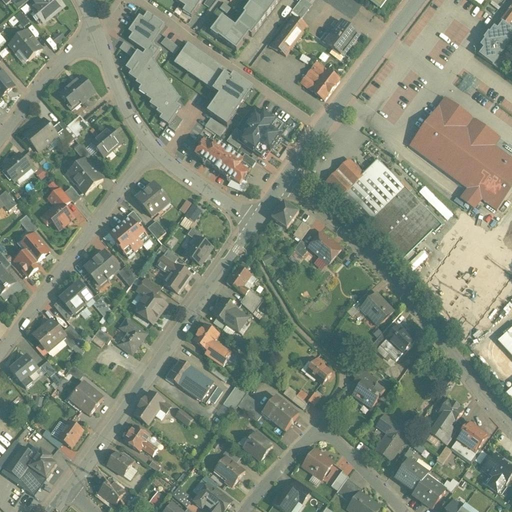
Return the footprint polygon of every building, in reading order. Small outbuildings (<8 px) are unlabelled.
[(30,0),(41,13),(37,17),(44,25),(64,8),(57,0),(30,0)] [(184,13),(191,19),(203,0),(172,0),(186,9),(184,13)] [(254,0),(250,6),(267,19),(280,0),(254,0)] [(312,7),(303,0),(302,0),(299,4),(309,12),(312,7)] [(509,2),(506,0),(497,0),(495,4),(495,5),(500,9),(503,11),(509,2)] [(495,4),(493,3),(488,10),(496,15),(500,9),(495,5),(495,4)] [(309,12),(299,4),(293,13),(302,20),(309,12)] [(252,38),(267,19),(250,6),(244,15),(245,16),(236,29),(223,19),(211,35),(217,40),(218,39),(237,53),(249,36),(252,38)] [(511,9),(502,23),(509,28),(511,24),(511,9)] [(30,24),(21,14),(15,19),(24,30),(30,24)] [(133,60),(126,70),(131,74),(129,77),(137,83),(136,85),(141,89),(139,92),(147,98),(147,99),(152,103),(150,106),(158,112),(157,114),(162,118),(160,121),(169,128),(168,128),(175,133),(183,122),(176,117),(181,109),(177,106),(180,101),(153,62),(160,52),(154,48),(155,47),(153,46),(162,34),(161,33),(165,27),(148,15),(144,21),(140,18),(129,34),(133,37),(129,42),(145,54),(143,57),(124,44),(120,50),(133,60)] [(295,19),(273,48),(286,58),(308,30),(295,19)] [(360,37),(342,23),(326,45),(333,51),(335,49),(343,55),(347,49),(349,51),(360,37)] [(501,23),(492,36),(490,35),(486,42),(487,43),(478,56),(498,71),(511,49),(511,24),(509,29),(509,28),(502,23),(501,23)] [(43,51),(27,32),(10,47),(17,55),(20,53),(29,63),(43,51)] [(166,39),(161,45),(174,56),(180,50),(166,39)] [(228,129),(252,90),(188,46),(174,66),(219,97),(208,115),(228,129)] [(316,67),(303,84),(303,86),(312,93),(327,73),(318,66),(316,67)] [(0,70),(0,100),(0,101),(15,88),(0,70)] [(327,73),(312,93),(325,103),(340,83),(334,78),(334,77),(330,74),(329,75),(327,73)] [(96,94),(82,78),(61,96),(73,110),(82,102),(84,104),(96,94)] [(500,139),(459,110),(454,111),(451,116),(448,114),(450,112),(442,106),(440,108),(439,108),(410,147),(435,165),(435,166),(472,193),(464,203),(474,209),(481,200),(497,212),(511,191),(511,160),(494,148),(500,140),(500,139)] [(282,138),(288,130),(264,113),(260,119),(256,116),(246,130),(247,132),(244,136),(236,130),(227,143),(238,151),(242,146),(265,161),(273,150),(276,152),(282,143),(279,140),(281,137),(282,138)] [(80,118),(67,129),(72,134),(85,123),(80,118)] [(45,122),(25,138),(38,154),(57,138),(58,137),(53,131),(45,122)] [(67,129),(62,123),(53,131),(58,137),(57,138),(67,148),(77,140),(72,134),(67,129)] [(90,129),(85,123),(72,134),(77,140),(90,129)] [(111,129),(92,146),(104,160),(123,144),(111,129)] [(494,148),(511,160),(511,147),(508,145),(500,140),(494,148)] [(216,147),(207,142),(196,157),(215,171),(214,172),(220,176),(221,174),(232,182),(240,188),(243,183),(244,182),(251,171),(242,166),(243,164),(241,162),(233,157),(228,153),(227,153),(217,146),(216,147)] [(81,145),(74,151),(84,162),(86,160),(86,161),(91,157),(81,145)] [(42,168),(30,153),(23,159),(32,169),(31,170),(35,174),(42,168)] [(20,155),(2,170),(14,184),(31,170),(32,169),(23,159),(20,155)] [(256,164),(245,156),(241,162),(243,164),(242,166),(251,171),(256,164)] [(84,162),(68,175),(86,196),(103,181),(86,161),(86,160),(84,162)] [(240,188),(232,182),(228,188),(242,193),(247,185),(244,182),(243,183),(240,188)] [(170,203),(155,186),(137,202),(152,219),(170,203)] [(81,200),(72,189),(65,195),(72,202),(75,206),(81,200)] [(65,195),(62,190),(50,200),(58,210),(62,207),(64,209),(72,202),(65,195)] [(17,206),(6,193),(0,198),(11,211),(17,206)] [(192,205),(187,202),(180,212),(185,215),(192,205)] [(299,214),(284,204),(272,221),(287,231),(299,214)] [(58,210),(50,217),(47,214),(41,219),(47,227),(52,223),(60,232),(74,220),(64,209),(62,207),(58,210)] [(194,207),(186,219),(194,224),(202,213),(194,207)] [(142,223),(133,213),(127,218),(130,221),(136,228),(137,227),(138,227),(142,223)] [(38,231),(27,217),(19,223),(32,238),(34,236),(34,235),(38,231)] [(462,217),(439,249),(448,256),(459,239),(511,277),(511,276),(511,254),(490,238),(462,217)] [(136,228),(130,221),(121,228),(123,230),(121,232),(120,230),(111,237),(116,244),(115,245),(126,258),(133,252),(135,255),(143,248),(141,245),(148,240),(138,227),(137,227),(136,228)] [(166,235),(157,223),(148,230),(158,242),(166,235)] [(303,224),(294,237),(301,242),(310,229),(303,224)] [(203,238),(193,231),(188,237),(196,243),(198,240),(201,241),(203,238)] [(341,251),(322,235),(309,250),(329,266),(341,251)] [(50,254),(34,236),(32,238),(22,246),(28,253),(32,258),(29,260),(35,267),(39,264),(50,254)] [(111,237),(109,236),(104,240),(111,249),(115,245),(116,244),(111,237)] [(465,340),(511,277),(459,239),(450,252),(448,256),(426,286),(465,340)] [(201,241),(198,240),(196,243),(186,257),(201,268),(206,260),(205,259),(212,249),(201,241)] [(308,248),(301,242),(294,252),(303,259),(308,253),(305,251),(308,248)] [(179,259),(168,252),(164,258),(174,265),(179,259)] [(0,253),(0,264),(1,264),(6,271),(11,267),(0,253)] [(32,258),(28,253),(25,255),(22,255),(22,258),(16,263),(29,278),(39,270),(37,268),(40,266),(39,264),(35,267),(29,260),(32,258)] [(105,254),(94,264),(94,265),(87,271),(86,270),(85,271),(100,288),(107,282),(109,285),(110,284),(108,281),(119,272),(114,266),(114,265),(105,254)] [(174,265),(164,258),(159,264),(155,261),(152,265),(170,277),(177,267),(174,265)] [(369,279),(353,262),(333,282),(340,288),(346,282),(351,287),(355,291),(358,288),(369,279)] [(243,265),(240,269),(239,268),(227,285),(246,298),(250,292),(244,288),(252,277),(246,273),(249,269),(243,265)] [(170,277),(164,286),(179,296),(192,278),(178,267),(177,267),(170,277)] [(1,268),(0,268),(0,298),(1,298),(5,303),(11,298),(13,300),(24,291),(17,283),(15,284),(1,268)] [(127,268),(119,275),(128,287),(130,289),(137,280),(127,268)] [(146,281),(138,292),(146,298),(149,294),(156,299),(161,291),(146,281)] [(80,287),(69,295),(61,302),(72,314),(83,305),(88,310),(88,309),(86,306),(93,301),(80,286),(79,286),(80,287)] [(366,296),(358,288),(355,291),(351,287),(346,293),(358,303),(366,296)] [(264,302),(250,292),(246,298),(241,305),(253,316),(264,302)] [(156,299),(149,294),(146,298),(135,313),(153,326),(167,307),(156,299)] [(358,303),(353,308),(359,314),(362,311),(361,310),(373,299),(368,295),(358,303)] [(384,303),(377,295),(373,299),(361,310),(362,311),(368,317),(369,316),(379,327),(393,314),(383,304),(384,303)] [(112,314),(101,300),(93,306),(107,322),(112,314)] [(219,306),(216,310),(212,316),(218,320),(227,327),(228,327),(230,323),(237,328),(234,332),(242,337),(250,326),(247,323),(248,321),(237,314),(239,311),(223,300),(219,306)] [(218,320),(214,325),(224,332),(227,327),(218,320)] [(147,337),(127,322),(121,330),(127,335),(119,347),(133,357),(147,337)] [(62,335),(53,324),(35,339),(47,353),(62,341),(65,338),(62,335)] [(220,337),(205,326),(193,344),(208,354),(215,344),(220,337)] [(83,341),(71,328),(62,335),(65,338),(62,341),(71,351),(83,341)] [(399,328),(387,341),(403,356),(415,342),(399,328)] [(511,330),(498,343),(511,358),(511,330)] [(112,340),(100,331),(95,337),(96,338),(105,345),(108,347),(112,340)] [(105,345),(96,338),(92,342),(102,349),(105,345)] [(215,344),(208,354),(206,356),(224,368),(232,357),(215,345),(215,344)] [(39,372),(27,358),(11,372),(20,383),(27,377),(29,380),(39,372)] [(325,365),(318,360),(316,362),(307,374),(323,386),(332,374),(323,367),(325,365)] [(180,362),(168,380),(182,390),(195,372),(180,362)] [(57,374),(48,363),(42,368),(51,379),(57,374)] [(84,376),(74,367),(69,374),(73,377),(79,382),(84,376)] [(363,371),(354,384),(359,388),(365,378),(376,385),(378,381),(363,371)] [(215,386),(195,372),(182,390),(202,404),(214,387),(215,386)] [(69,374),(61,384),(65,388),(73,377),(69,374)] [(376,385),(365,378),(359,388),(352,398),(371,411),(379,400),(378,400),(379,397),(380,398),(385,392),(377,386),(375,389),(374,388),(376,385)] [(104,401),(84,385),(71,402),(83,411),(82,412),(90,418),(104,401)] [(214,387),(202,404),(207,407),(219,390),(214,387)] [(248,394),(237,387),(224,406),(234,414),(238,408),(247,396),(248,394)] [(150,394),(135,417),(149,427),(160,411),(164,404),(150,394)] [(266,412),(247,396),(238,408),(257,424),(263,416),(266,412)] [(266,412),(263,416),(264,415),(272,421),(271,422),(285,433),(299,417),(276,399),(266,412)] [(446,400),(436,414),(440,417),(440,416),(443,418),(431,435),(442,443),(451,430),(450,429),(453,425),(454,426),(464,412),(449,402),(446,400)] [(171,409),(164,404),(160,411),(166,416),(171,409)] [(193,421),(182,412),(177,419),(188,427),(193,421)] [(410,435),(385,417),(377,428),(388,436),(376,452),(391,463),(410,435)] [(84,433),(70,424),(61,437),(58,441),(72,450),(84,433)] [(488,438),(469,425),(457,442),(458,443),(457,444),(460,447),(461,445),(468,450),(475,455),(479,450),(488,438)] [(151,439),(135,428),(124,443),(140,455),(143,451),(148,444),(151,439)] [(451,430),(442,443),(448,447),(457,433),(451,430)] [(273,448),(256,434),(244,450),(261,463),(273,448)] [(158,451),(148,444),(143,451),(153,459),(158,451)] [(475,455),(468,450),(461,445),(460,447),(457,444),(451,452),(452,453),(467,464),(472,468),(482,453),(479,450),(475,455)] [(21,448),(5,471),(21,482),(30,470),(29,469),(37,459),(21,448)] [(446,449),(437,462),(443,466),(452,453),(451,452),(446,449)] [(53,459),(42,452),(37,459),(29,469),(30,470),(47,481),(57,466),(51,462),(53,459)] [(334,465),(315,452),(303,469),(315,477),(316,475),(323,479),(334,465)] [(117,454),(108,467),(124,479),(135,463),(124,456),(123,458),(117,454)] [(511,478),(511,467),(496,456),(484,473),(494,480),(504,487),(505,488),(511,478)] [(245,473),(226,459),(216,473),(227,482),(226,484),(233,490),(245,473)] [(429,476),(409,462),(396,480),(415,494),(416,494),(427,479),(429,476)] [(161,469),(153,463),(150,467),(158,474),(161,469)] [(341,474),(331,489),(338,493),(336,495),(337,496),(348,479),(341,474)] [(363,492),(347,481),(349,479),(348,479),(337,496),(346,502),(355,490),(361,495),(363,492)] [(427,479),(416,494),(415,494),(413,497),(433,511),(446,493),(427,479)] [(504,487),(494,480),(488,488),(488,487),(487,488),(498,495),(504,487)] [(453,481),(450,485),(447,482),(444,487),(447,489),(446,491),(452,495),(459,485),(453,481)] [(110,482),(99,495),(108,503),(108,502),(115,507),(126,495),(110,482)] [(20,488),(18,491),(7,483),(0,493),(0,498),(2,500),(3,498),(10,502),(9,504),(8,504),(8,505),(18,511),(25,511),(27,510),(29,511),(34,505),(31,503),(35,498),(20,488)] [(310,494),(296,483),(290,491),(300,498),(298,503),(302,506),(310,494)] [(199,495),(190,487),(178,501),(187,508),(199,495)] [(225,511),(232,503),(216,491),(215,492),(209,487),(200,498),(207,503),(206,504),(211,508),(208,511),(225,511)] [(290,491),(286,488),(283,492),(281,491),(277,498),(278,499),(273,506),(282,511),(290,511),(298,503),(300,498),(290,491)] [(361,495),(355,490),(346,502),(352,506),(350,508),(355,511),(378,511),(380,509),(371,502),(370,501),(361,495)] [(464,511),(452,503),(445,511),(464,511)]
